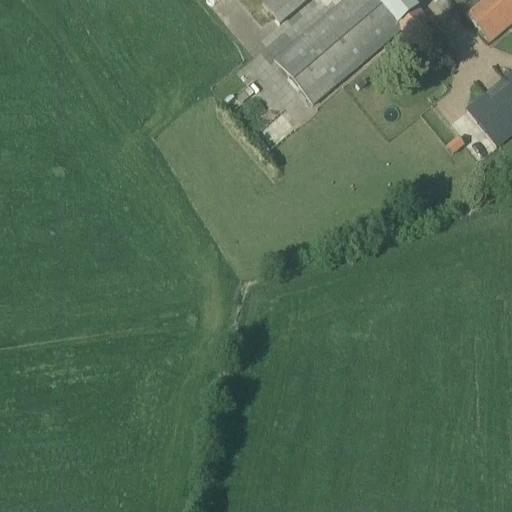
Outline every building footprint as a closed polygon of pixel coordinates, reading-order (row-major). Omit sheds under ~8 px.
[(344,0),(271,63),(310,110),(398,35),(410,49),(433,30),(416,11),(407,0),(344,0)] [(484,0),(463,18),(487,47),(511,25),(511,9),(504,0),(484,0)] [(445,71),(464,63),(459,52),(440,60),(445,71)] [(476,103),(463,113),(495,152),(497,150),(511,137),(511,74),(503,81),(477,102),(476,103)] [(237,89),(223,103),(233,113),(247,99),(237,89)] [(354,135),(329,144),(353,205),(377,195),(354,135)] [(455,140),(444,150),(451,158),(462,149),(463,149),(455,140)]
